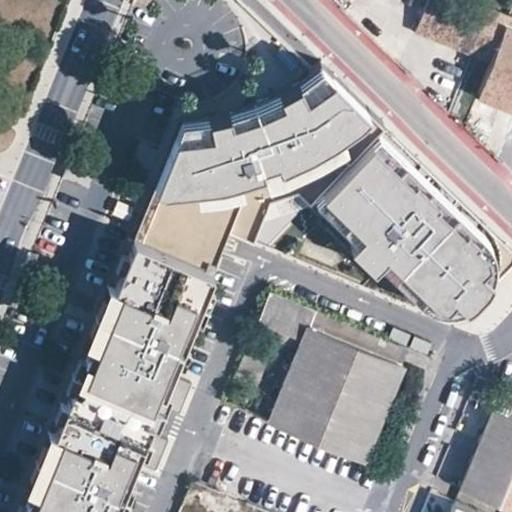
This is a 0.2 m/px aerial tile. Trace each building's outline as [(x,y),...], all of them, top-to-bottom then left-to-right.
[(511,14),(475,0),(426,0),(415,30),(490,60),(476,94),(511,108),(511,14)] [(7,41),(0,53),(0,59),(20,71),(30,54),(7,41)] [(456,319),(511,263),(511,262),(511,248),(319,61),(285,84),(253,100),(220,112),(181,120),(131,234),(208,266),(229,225),(414,302),(416,299),(421,302),(421,303),(422,303),(423,304),(424,305),(425,305),(425,306),(426,306),(427,306),(427,307),(428,307),(429,307),(430,308),(431,308),(432,308),(439,312),(456,319)] [(208,266),(131,234),(15,511),(105,511),(129,456),(153,465),(165,435),(142,426),(153,398),(176,408),(189,378),(165,368),(208,266)] [(269,291),(257,319),(299,337),(289,362),(266,419),(363,458),(409,348),(269,291)] [(421,303),(421,302),(416,299),(414,302),(439,312),(432,308),(431,308),(430,308),(429,307),(428,307),(427,307),(427,306),(426,306),(425,306),(425,305),(424,305),(423,304),(422,303),(421,303)] [(257,319),(253,330),(290,345),(284,360),(289,362),(299,337),(257,319)] [(391,339),(406,345),(410,335),(395,328),(391,339)] [(410,346),(425,352),(429,342),(414,336),(410,346)] [(456,486),(511,508),(511,415),(490,407),(456,486)] [(487,511),(452,498),(446,511),(487,511)]
